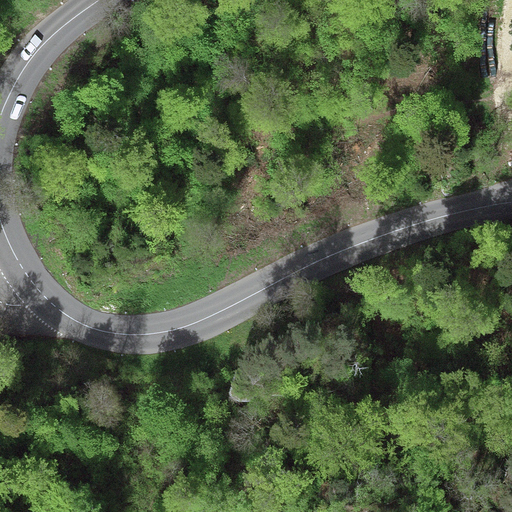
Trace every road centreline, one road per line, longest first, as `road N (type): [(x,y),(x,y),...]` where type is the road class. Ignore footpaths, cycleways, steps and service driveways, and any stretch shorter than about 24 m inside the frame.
road 1 (tertiary): [(29,279),(84,324),(157,333),(198,322),(376,237),(511,200)]
road 2 (tertiary): [(100,0),(34,54),(0,119)]
